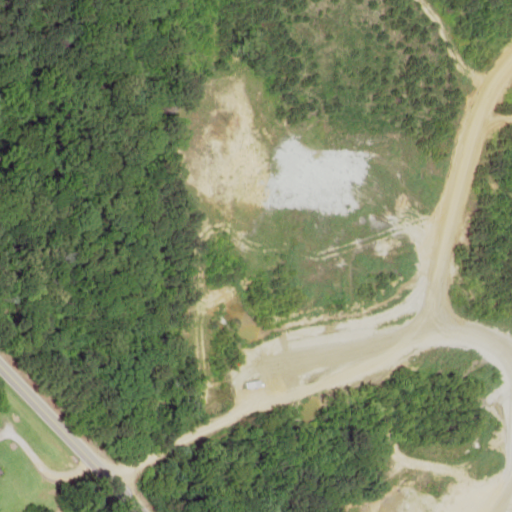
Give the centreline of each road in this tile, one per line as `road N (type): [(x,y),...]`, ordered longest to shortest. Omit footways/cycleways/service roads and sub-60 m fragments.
road 1 (residential): [(106,470),(383,362),(511,339)]
road 2 (residential): [(141,511),(0,361)]
